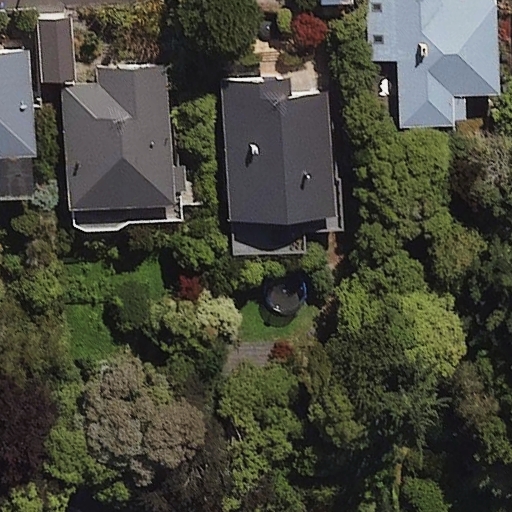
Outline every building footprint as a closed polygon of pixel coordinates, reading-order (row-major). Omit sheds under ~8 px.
[(486,0),(359,0),(359,47),(385,47),(385,108),(454,109),(454,80),(486,80),(486,0)] [(63,11),(30,12),(32,69),(66,67),(63,11)] [(20,42),(0,42),(0,178),(25,178),(20,42)] [(59,215),(68,214),(69,220),(107,217),(106,211),(169,206),(157,55),(88,60),(90,78),(48,81),(59,215)] [(329,142),(319,143),(318,83),(281,83),(281,68),(211,70),(215,237),(292,235),(292,218),(330,217),(329,142)]
